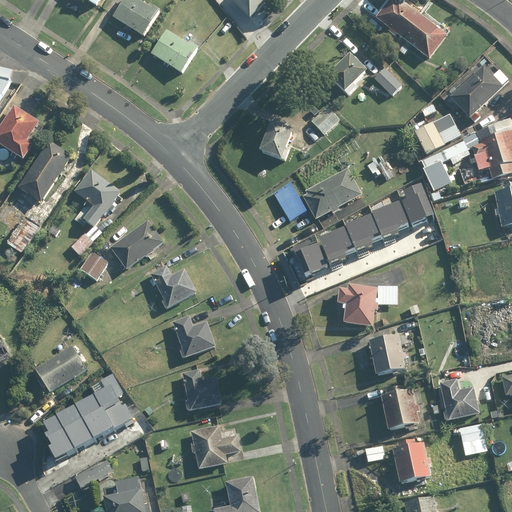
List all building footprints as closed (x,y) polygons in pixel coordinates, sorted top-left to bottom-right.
[(100,0),(80,0),(95,9),(100,0)] [(160,16),(138,0),(127,0),(114,19),(143,40),(160,16)] [(272,0),(231,0),(230,1),(252,22),(272,0)] [(445,37),(390,0),(389,0),(375,21),(430,60),(445,37)] [(168,32),(150,57),(182,78),(199,53),(168,32)] [(368,74),(351,56),(327,80),(344,97),(368,74)] [(484,68),(449,98),(467,119),(508,84),(499,72),(492,78),(484,68)] [(385,70),(375,82),(393,98),(403,86),(385,70)] [(0,96),(11,81),(0,77),(0,96)] [(31,135),(39,140),(45,130),(37,125),(39,122),(13,106),(0,128),(0,147),(24,162),(33,147),(26,143),(31,135)] [(341,122),(328,110),(313,125),(326,138),(341,122)] [(450,116),(413,133),(424,156),(461,139),(450,116)] [(464,144),(468,153),(471,152),(480,174),(488,170),(494,184),(511,176),(511,165),(511,164),(511,126),(509,119),(462,142),(464,144)] [(291,150),(287,149),(293,133),(270,124),(258,155),(281,164),(281,162),(285,164),(291,150)] [(28,208),(33,200),(44,207),(73,159),(48,144),(20,192),(21,193),(16,201),(28,208)] [(390,170),(386,161),(377,165),(376,163),(369,166),(373,175),(381,171),(387,183),(401,177),(396,167),(390,170)] [(92,171),(74,193),(94,209),(84,221),(93,229),(121,194),(92,171)] [(298,197),(312,223),(331,214),(333,216),(340,212),(339,210),(362,198),(348,171),(298,197)] [(511,189),(493,195),(503,231),(511,228),(511,189)] [(422,190),(291,250),(303,276),(434,215),(422,190)] [(14,213),(5,206),(0,213),(0,223),(5,226),(14,213)] [(21,256),(40,228),(25,217),(5,245),(21,256)] [(126,272),(164,244),(148,222),(110,251),(126,272)] [(63,231),(53,224),(46,235),(57,241),(63,231)] [(102,237),(94,229),(73,249),(81,257),(102,237)] [(388,239),(380,244),(388,257),(398,251),(394,246),(401,242),(398,237),(390,242),(388,239)] [(511,249),(510,250),(510,255),(498,257),(500,269),(511,267),(511,249)] [(99,282),(109,264),(96,257),(86,275),(99,282)] [(172,280),(167,268),(149,275),(164,311),(197,296),(187,274),(172,280)] [(338,306),(346,306),(345,326),(375,327),(376,307),(397,308),(398,289),(347,286),(347,290),(338,290),(338,306)] [(192,330),(190,319),(171,324),(181,362),(215,352),(208,326),(192,330)] [(405,369),(399,339),(370,345),(376,375),(405,369)] [(0,342),(0,364),(10,358),(0,342)] [(72,348),(34,371),(50,396),(88,373),(72,348)] [(117,365),(97,374),(102,383),(78,388),(34,409),(53,450),(138,411),(117,365)] [(202,382),(200,372),(182,375),(189,413),(223,407),(218,380),(202,382)] [(511,376),(502,379),(506,397),(511,395),(511,376)] [(460,392),(458,382),(440,385),(446,422),(480,417),(475,389),(460,392)] [(386,392),(387,397),(381,398),(388,433),(421,425),(414,391),(404,393),(403,388),(386,392)] [(482,427),(353,454),(361,490),(489,463),(482,427)] [(240,454),(237,438),(221,442),(219,429),(190,434),(199,473),(227,467),(225,457),(240,454)] [(75,476),(81,490),(98,482),(99,483),(115,476),(108,461),(75,476)] [(117,496),(103,498),(106,511),(145,511),(138,479),(114,484),(117,496)] [(231,509),(216,511),(259,511),(252,479),(226,484),(231,509)] [(436,511),(433,498),(403,504),(404,511),(436,511)]
